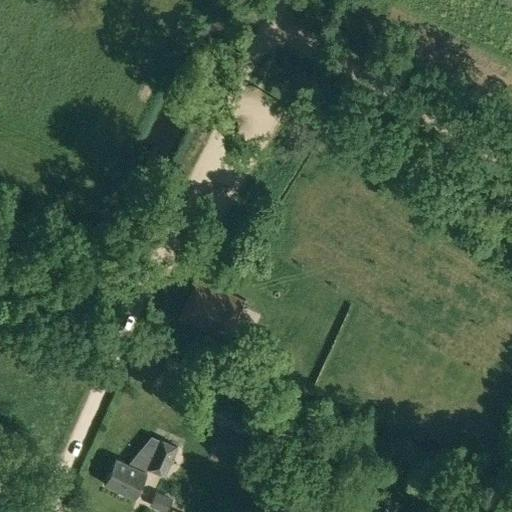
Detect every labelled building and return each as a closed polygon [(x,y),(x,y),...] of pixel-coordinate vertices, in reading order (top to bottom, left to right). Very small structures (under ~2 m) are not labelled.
[(179,318),(228,340),(246,299),(198,278),(179,318)] [(254,413),(224,399),(215,418),(246,431),(254,413)] [(159,437),(151,455),(152,455),(147,467),(164,475),(177,446),(159,437)] [(152,455),(151,455),(141,450),(129,463),(115,457),(103,483),(134,497),(147,467),(152,455)] [(148,506),(162,511),(165,511),(172,498),(155,491),(148,506)] [(267,498),(265,497),(259,494),(255,502),(261,505),(263,506),(267,498)]
